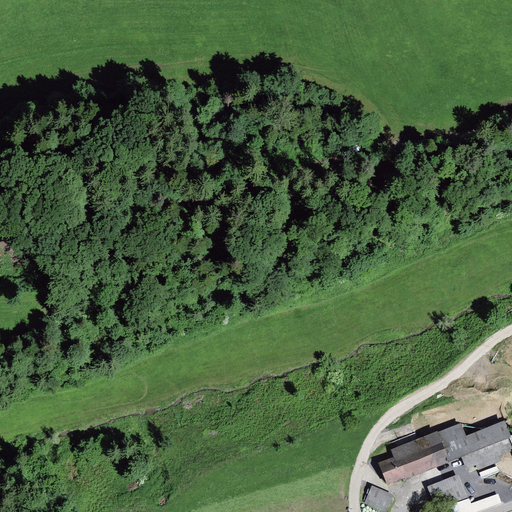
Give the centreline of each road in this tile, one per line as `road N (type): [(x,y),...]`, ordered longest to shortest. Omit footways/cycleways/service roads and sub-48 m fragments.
road 1 (track): [(511,119),(420,146),(361,183),(255,212),(73,317)]
road 2 (track): [(355,511),(360,457),(393,415),(446,386),(511,332)]
